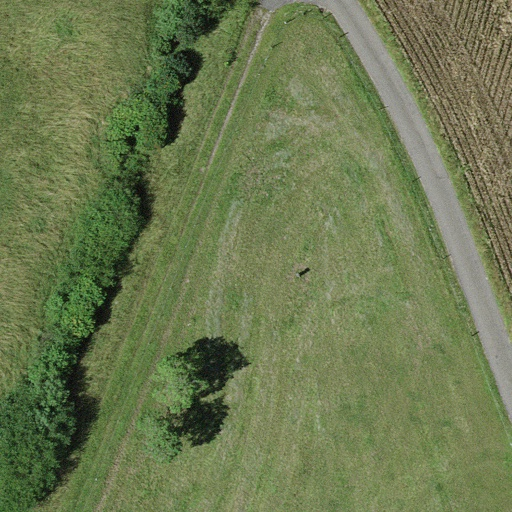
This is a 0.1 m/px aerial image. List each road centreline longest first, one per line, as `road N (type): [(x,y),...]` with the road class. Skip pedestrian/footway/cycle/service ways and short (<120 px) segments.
road 1 (track): [(276,0),(257,30),(79,511)]
road 2 (track): [(511,366),(439,181),(345,0)]
